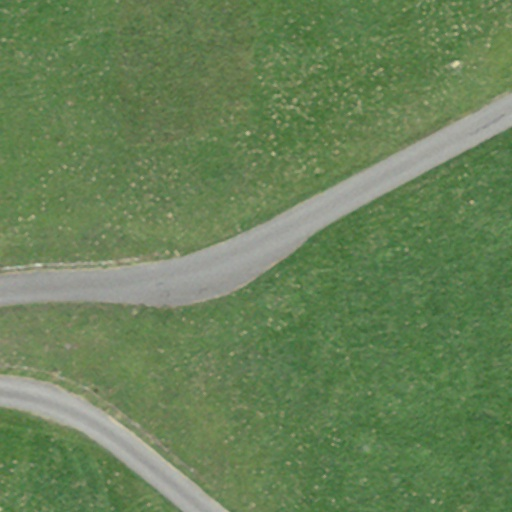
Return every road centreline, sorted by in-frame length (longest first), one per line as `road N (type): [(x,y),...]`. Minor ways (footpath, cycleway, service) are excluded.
road 1 (track): [(0,302),(183,295),(511,114)]
road 2 (track): [(178,511),(86,442),(0,405)]
